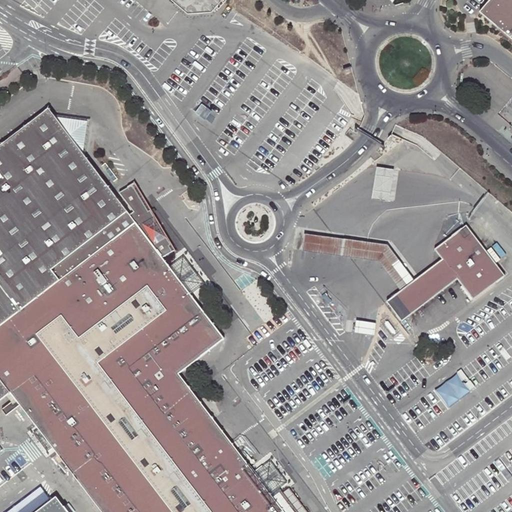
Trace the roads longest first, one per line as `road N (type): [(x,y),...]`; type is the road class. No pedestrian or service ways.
road 1 (unclassified): [(279,271),(421,454)]
road 2 (unclassified): [(84,45),(141,71),(213,174)]
